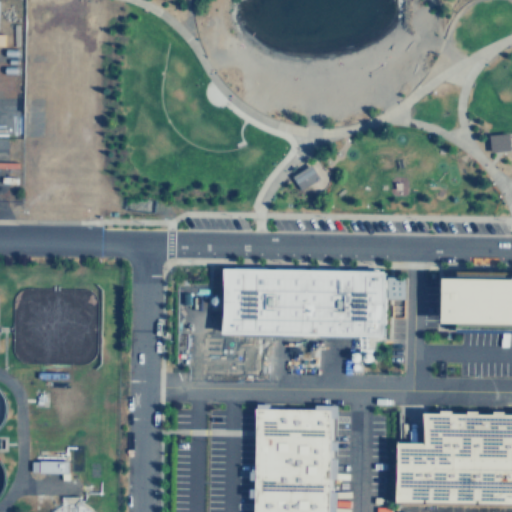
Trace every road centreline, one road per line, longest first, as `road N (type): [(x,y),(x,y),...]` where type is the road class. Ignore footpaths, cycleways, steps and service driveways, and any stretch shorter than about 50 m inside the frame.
road 1 (tertiary): [(511,243),(0,227)]
road 2 (residential): [(131,511),(140,232)]
